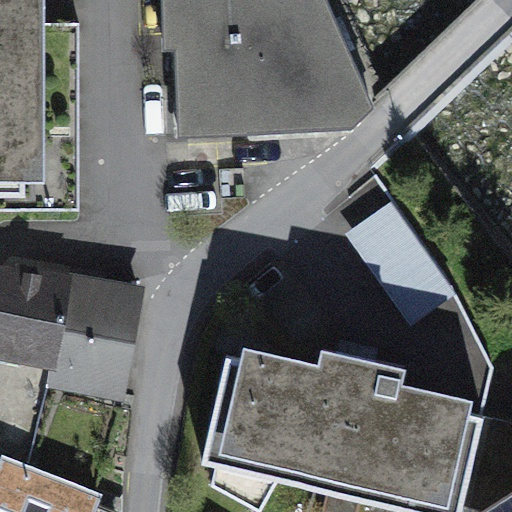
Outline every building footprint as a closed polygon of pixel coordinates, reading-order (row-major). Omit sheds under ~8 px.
[(72,0),(0,0),(0,212),(74,213),(72,0)] [(155,0),(156,59),(173,62),(174,151),(339,140),(364,113),(319,0),(155,0)] [(0,339),(55,349),(68,277),(13,267),(11,278),(0,276),(0,339)] [(68,277),(55,349),(51,375),(114,386),(131,288),(68,277)] [(481,385),(229,328),(202,447),(454,504),(481,385)] [(73,511),(0,479),(0,511),(73,511)] [(511,511),(511,484),(479,506),(483,511),(511,511)]
